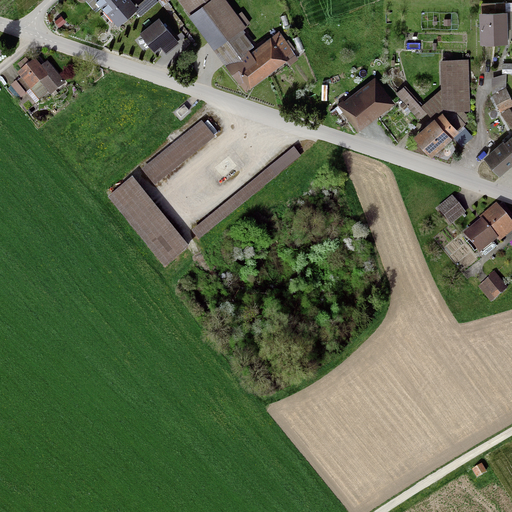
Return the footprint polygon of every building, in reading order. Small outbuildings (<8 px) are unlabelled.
[(108,0),(103,5),(118,22),(135,7),(128,0),(108,0)] [(215,47),(239,29),(217,0),(192,0),(199,9),(191,15),(215,47)] [(483,42),(505,42),(504,12),(511,12),(511,2),(482,3),(483,42)] [(99,43),(104,26),(79,17),(73,34),(99,43)] [(172,35),(159,19),(141,33),(154,49),(172,35)] [(248,49),(228,64),(244,86),(292,51),(278,32),(267,40),(268,42),(252,54),(248,49)] [(444,110),(445,110),(454,110),(469,110),(467,60),(442,60),(444,110)] [(63,83),(49,65),(42,71),(35,62),(20,74),(23,78),(17,82),(26,93),(40,81),(50,93),(63,83)] [(506,73),(492,77),(493,93),(506,86),(506,73)] [(338,104),(354,126),(389,99),(378,84),(347,107),(343,101),(338,104)] [(419,118),(424,113),(403,88),(397,93),(419,118)] [(176,112),(181,117),(188,111),(184,106),(176,112)] [(465,122),(454,110),(445,110),(445,111),(417,136),(431,152),(465,122)] [(143,170),(154,184),(212,137),(201,123),(143,170)] [(505,143),(487,158),(499,171),(511,159),(511,139),(506,144),(505,143)] [(294,149),(193,232),(199,238),(299,156),(294,149)] [(165,266),(186,248),(131,181),(109,198),(165,266)] [(452,199),(440,208),(450,221),(462,211),(452,199)] [(511,214),(503,205),(466,234),(480,251),(511,225),(511,214)] [(494,274),(482,284),(492,296),(504,286),(494,274)] [(481,464),(473,469),(477,476),(485,471),(481,464)]
